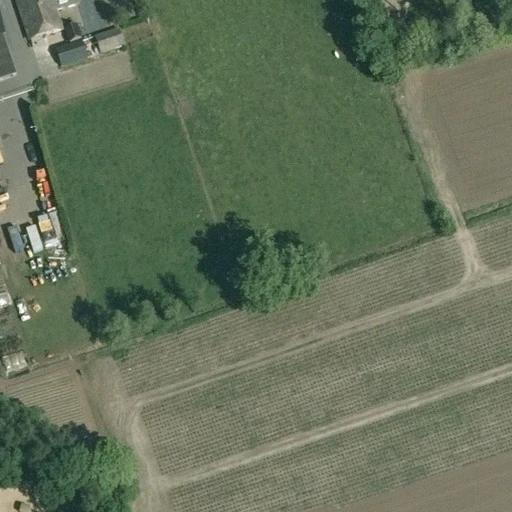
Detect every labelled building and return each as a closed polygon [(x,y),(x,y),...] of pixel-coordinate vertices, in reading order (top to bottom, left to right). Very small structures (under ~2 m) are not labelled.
[(28,42),(61,31),(58,22),(48,25),(46,21),(39,23),(39,22),(38,22),(36,15),(48,11),(44,0),(20,0),(15,2),(28,42)] [(44,0),(48,11),(36,15),(38,22),(39,22),(39,23),(46,21),(48,25),(58,22),(55,14),(79,6),(77,0),(44,0)] [(0,83),(17,77),(4,38),(5,37),(0,21),(0,83)] [(64,30),(69,46),(82,41),(76,26),(64,30)] [(118,30),(94,38),(94,40),(85,43),(91,59),(100,56),(125,48),(118,30)] [(55,51),(61,70),(88,61),(82,43),(55,51)] [(11,251),(21,251),(20,232),(10,232),(11,251)]
